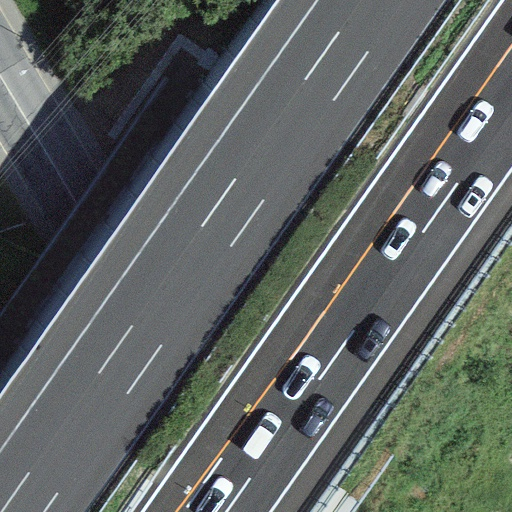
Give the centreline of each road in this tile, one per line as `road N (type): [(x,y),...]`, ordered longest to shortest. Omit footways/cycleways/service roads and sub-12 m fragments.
road 1 (motorway): [(376,0),(17,511)]
road 2 (motorway): [(206,511),(511,77)]
road 3 (residential): [(257,511),(0,76)]
